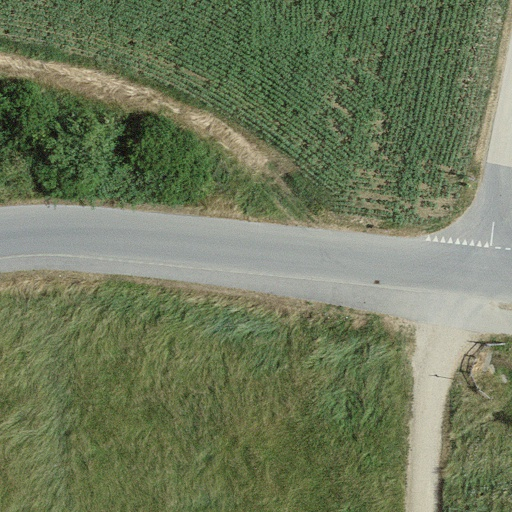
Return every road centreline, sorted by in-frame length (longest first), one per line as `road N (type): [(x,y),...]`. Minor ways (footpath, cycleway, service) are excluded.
road 1 (residential): [(0,236),(156,241),(511,278)]
road 2 (track): [(460,271),(438,355),(423,511)]
road 3 (track): [(460,271),(487,243),(511,84)]
